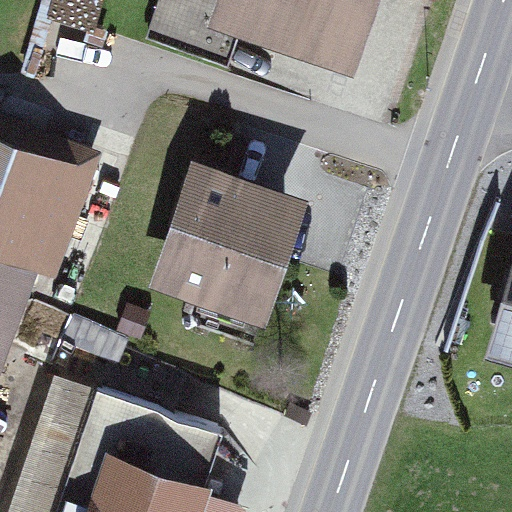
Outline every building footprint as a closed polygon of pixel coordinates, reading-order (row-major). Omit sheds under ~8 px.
[(362,0),(222,0),(213,30),(338,72),(362,0)] [(0,367),(82,177),(0,141),(0,367)] [(296,205),(187,164),(140,286),(250,327),(296,205)] [(511,286),(492,367),(511,371),(511,286)] [(43,511),(46,511),(87,380),(56,370),(16,504),(43,511)] [(190,511),(201,480),(83,440),(57,511),(190,511)]
